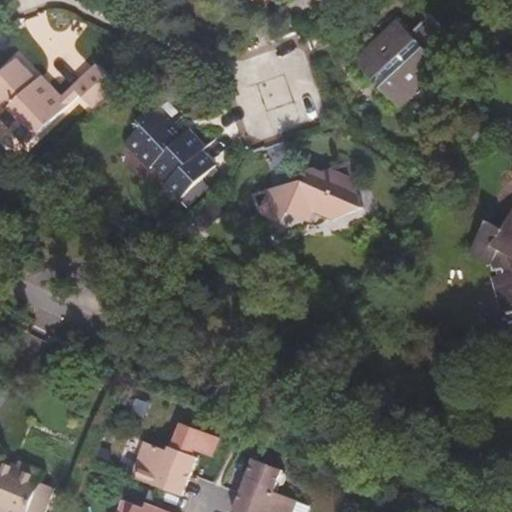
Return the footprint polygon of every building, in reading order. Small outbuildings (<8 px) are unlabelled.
[(251,0),(249,2),(246,0),(234,0),(247,12),(260,0),(251,0)] [(353,85),(361,77),(366,72),(372,78),(367,83),(360,92),(382,111),(421,67),(407,54),(425,32),(404,14),(385,35),(369,23),(331,68),(353,85)] [(500,32),(506,21),(494,15),(489,26),(500,32)] [(366,72),(361,77),(367,83),(372,78),(366,72)] [(66,106),(79,118),(102,96),(80,74),(47,106),(24,86),(19,90),(0,73),(0,128),(2,130),(0,132),(0,146),(11,156),(66,106)] [(160,132),(168,124),(150,107),(125,131),(129,134),(111,153),(135,178),(139,175),(155,191),(150,195),(165,209),(201,174),(189,161),(204,146),(202,144),(190,155),(174,140),(171,142),(160,132)] [(344,192),(323,181),(320,185),(310,188),(305,181),(293,185),(294,192),(285,195),(283,192),(255,200),(247,221),(263,251),(293,239),(302,221),(321,229),(351,217),(344,192)] [(511,211),(502,226),(488,220),(470,247),(488,258),(487,263),(495,267),(497,277),(495,277),(499,305),(511,302),(511,211)] [(190,472),(195,456),(166,445),(164,449),(142,441),(129,476),(169,490),(178,470),(190,472)] [(254,457),(247,476),(276,486),(282,468),(254,457)] [(9,463),(6,467),(3,473),(0,471),(0,511),(18,511),(30,483),(34,472),(9,463)] [(276,486),(247,476),(240,494),(251,499),(245,511),(289,511),(295,499),(275,492),(276,486)] [(31,511),(41,487),(30,483),(18,511),(31,511)] [(171,511),(144,502),(142,507),(122,500),(116,511),(171,511)]
